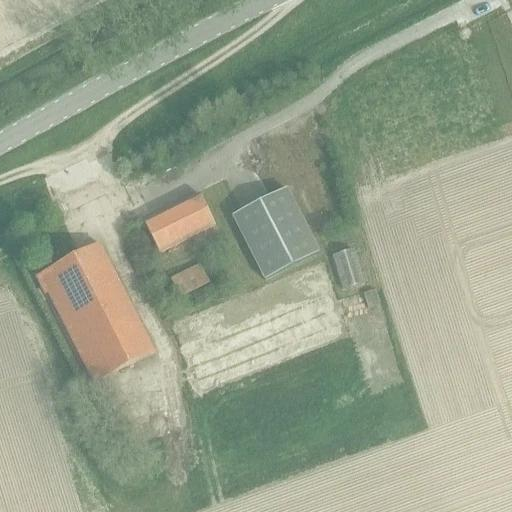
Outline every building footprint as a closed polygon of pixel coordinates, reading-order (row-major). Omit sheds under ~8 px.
[(234,220),(232,220),(260,280),(317,252),(289,195),(234,220)] [(142,226),(158,256),(214,227),(199,197),(142,226)] [(48,296),(93,386),(152,355),(98,248),(36,280),(44,297),(48,296)] [(203,250),(184,260),(197,283),(215,273),(203,250)] [(331,259),(340,290),(362,284),(352,253),(331,259)] [(374,291),(363,294),(368,309),(378,306),(374,291)]
